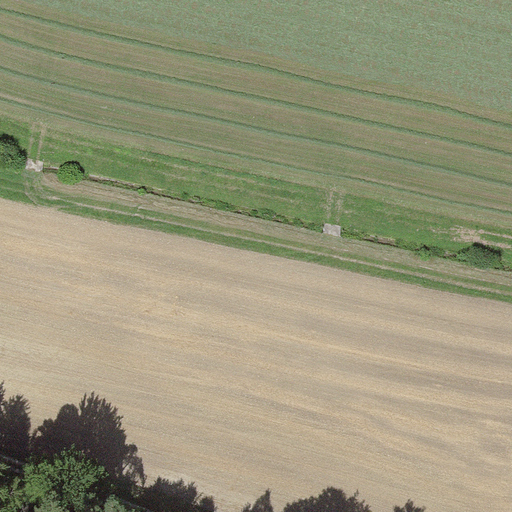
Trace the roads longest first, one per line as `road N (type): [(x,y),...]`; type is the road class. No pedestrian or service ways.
road 1 (track): [(511,288),(0,182)]
road 2 (track): [(330,250),(348,0)]
road 3 (track): [(122,511),(0,467)]
